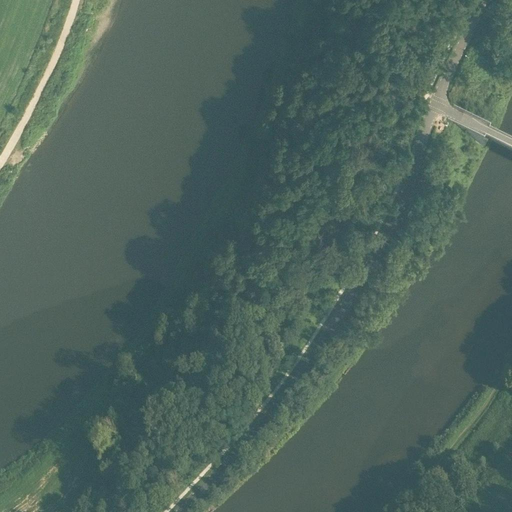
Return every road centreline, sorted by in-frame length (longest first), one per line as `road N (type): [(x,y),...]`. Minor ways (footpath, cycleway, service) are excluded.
road 1 (unclassified): [(179,511),(312,357),(387,232),(436,105)]
road 2 (unclassified): [(0,161),(46,76),(74,0)]
